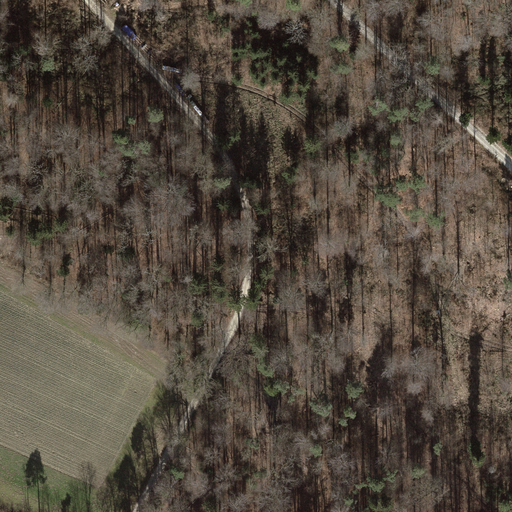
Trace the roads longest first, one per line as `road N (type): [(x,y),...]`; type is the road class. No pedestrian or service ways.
road 1 (track): [(88,0),(218,145),(250,233),(234,324),(135,511)]
road 2 (track): [(332,0),(511,166)]
